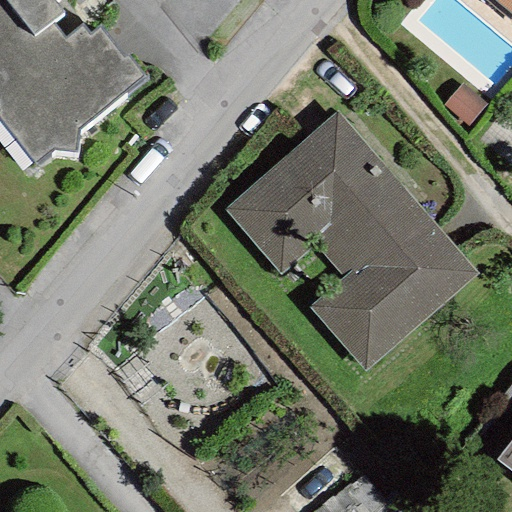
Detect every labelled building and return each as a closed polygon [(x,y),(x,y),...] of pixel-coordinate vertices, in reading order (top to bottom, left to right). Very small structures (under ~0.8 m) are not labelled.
[(0,0),(0,122),(33,163),(52,150),(76,152),(77,129),(145,79),(128,60),(120,63),(99,29),(89,36),(81,26),(62,38),(49,22),(62,15),(52,0),(0,0)] [(511,0),(492,0),(511,16),(511,0)] [(461,84),(442,105),(466,126),(485,105),(461,84)] [(315,246),(342,277),(307,307),(364,372),(399,342),(477,273),(335,112),(257,181),(224,210),(281,275),(315,246)] [(511,438),(495,460),(511,473),(511,438)] [(430,511),(384,455),(312,511),(430,511)]
